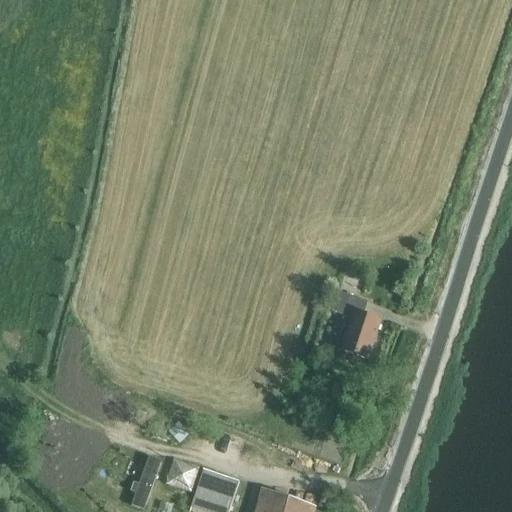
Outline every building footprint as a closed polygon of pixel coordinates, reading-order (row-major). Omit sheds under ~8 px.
[(331,312),(352,319),(341,351),(367,360),(380,321),(363,316),(368,302),(338,292),(331,312)] [(133,484),(130,493),(135,495),(130,508),(142,511),(143,511),(161,464),(148,459),(138,486),(133,484)] [(172,459),(168,486),(196,490),(199,463),(172,459)] [(191,508),(202,511),(229,511),(240,483),(204,470),(191,508)] [(254,511),(313,511),(315,509),(261,491),(254,511)]
